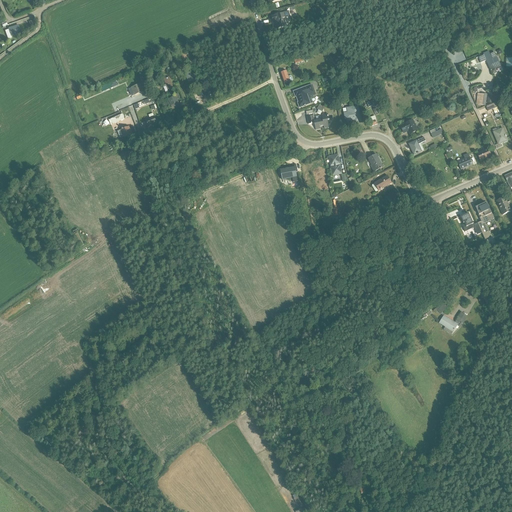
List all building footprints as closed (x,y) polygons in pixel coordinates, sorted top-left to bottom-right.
[(454,0),(441,0),(444,8),(456,5),(454,0)] [(277,30),(286,27),(283,19),(285,18),(285,19),(290,17),(289,12),(284,13),(271,17),(273,23),(275,23),(276,26),(276,27),(276,29),(277,29),(277,30)] [(9,30),(11,37),(17,35),(20,34),(18,26),(12,28),(8,29),(9,30)] [(497,58),(494,53),(493,51),(489,53),(490,55),(492,60),(487,63),(490,71),(491,71),(493,76),(497,74),(495,69),(501,67),(497,58)] [(290,82),(292,81),(293,80),(292,77),(291,76),(289,77),(287,71),(281,73),(284,84),(290,82)] [(194,80),(191,72),(185,75),(188,83),(194,80)] [(169,78),(164,80),(166,85),(163,86),(165,92),(173,89),(169,78)] [(140,84),(128,89),(131,96),(143,91),(140,84)] [(311,104),(314,103),(314,102),(315,101),(316,100),(315,98),(314,98),(313,98),(312,97),(316,96),(312,85),(293,92),(295,98),(296,97),(298,103),(300,109),(311,104)] [(168,100),(171,106),(178,103),(177,100),(180,98),(178,94),(175,95),(176,96),(168,100)] [(478,94),(477,99),(481,100),(481,102),(486,103),(486,96),(478,94)] [(371,102),(367,103),(369,107),(373,105),(374,108),(376,106),(379,112),(382,111),(377,100),(372,102),(371,102)] [(488,112),(493,110),(495,114),(499,113),(495,103),(486,107),(488,112)] [(358,106),(346,108),(346,109),(343,109),(346,123),(351,122),(351,121),(355,120),(355,123),(361,122),(358,106)] [(122,114),(109,120),(111,125),(125,120),(122,114)] [(157,123),(153,114),(150,116),(150,118),(146,120),(149,127),(157,123)] [(328,121),(329,121),(328,114),(322,115),(323,120),(314,121),(313,116),(307,118),(309,125),(314,124),(316,131),(320,130),(320,127),(324,126),(324,129),(329,128),(328,121)] [(372,127),(377,125),(374,117),(368,119),(370,123),(371,123),(372,127)] [(410,135),(418,131),(413,121),(400,127),(404,134),(408,132),(410,135)] [(129,127),(117,132),(120,138),(121,138),(132,134),(129,127)] [(508,141),(502,128),(493,132),(499,145),(508,141)] [(435,130),(430,132),(433,139),(444,134),(442,130),(436,133),(435,130)] [(421,144),(426,142),(424,138),(409,145),(414,156),(424,151),(421,144)] [(452,152),(451,148),(446,150),(453,164),(455,163),(452,158),(455,157),(454,156),(455,155),(453,151),(452,152)] [(492,157),(488,149),(477,154),(480,162),(492,157)] [(463,156),(465,159),(457,163),(461,171),(473,165),(468,154),(463,156)] [(371,167),(374,173),(383,168),(376,155),(369,159),(372,166),(371,167)] [(329,158),(333,177),(342,175),(338,156),(329,158)] [(284,170),(280,170),(282,180),(293,178),(293,183),(298,182),(296,173),(298,172),(296,166),(284,168),(284,170)] [(372,186),(372,187),(376,192),(378,191),(392,184),(388,177),(372,186)] [(392,193),(391,193),(388,195),(395,206),(399,203),(403,200),(396,190),(392,193)] [(505,198),(496,202),(502,216),(504,215),(507,222),(511,219),(511,201),(507,203),(505,198)] [(479,207),(476,208),(478,214),(482,222),(478,224),(485,240),(491,237),(486,224),(493,220),(494,219),(486,203),(479,207)] [(346,205),(342,214),(348,216),(352,208),(346,205)] [(465,233),(474,229),(477,235),(482,234),(477,224),(474,225),(469,214),(461,218),(463,224),(465,223),(466,225),(462,227),(465,233)] [(74,235),(81,247),(84,246),(77,233),(74,235)] [(392,261),(387,266),(391,270),(396,266),(392,261)] [(435,313),(437,311),(441,315),(448,308),(444,304),(442,303),(433,312),(435,313)] [(424,317),(422,318),(419,320),(421,322),(424,320),(423,319),(425,318),(425,319),(432,314),(430,310),(422,315),(424,317)] [(457,326),(461,328),(468,317),(461,313),(455,323),(444,316),(439,324),(445,328),(444,330),(452,335),(457,326)] [(413,322),(407,326),(410,331),(416,327),(413,322)] [(225,343),(220,334),(213,338),(218,347),(225,343)] [(296,494),(293,496),(294,499),(297,505),(301,502),(296,494)]
